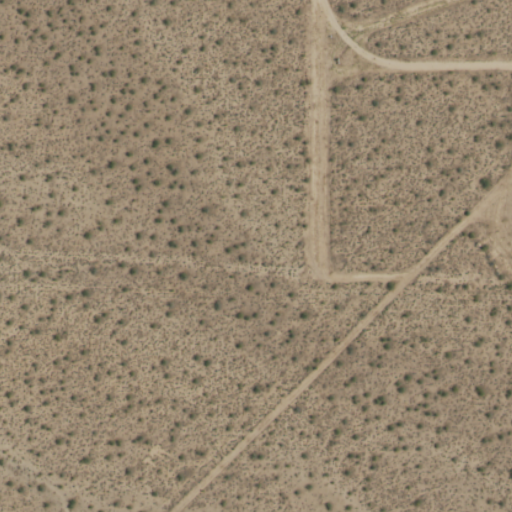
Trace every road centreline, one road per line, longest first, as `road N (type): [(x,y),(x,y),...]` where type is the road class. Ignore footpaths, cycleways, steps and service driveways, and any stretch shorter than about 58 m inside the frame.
road 1 (track): [(176,511),(511,169)]
road 2 (track): [(325,0),(326,273),(414,272)]
road 3 (track): [(325,62),(511,61)]
road 4 (track): [(325,41),(443,0)]
